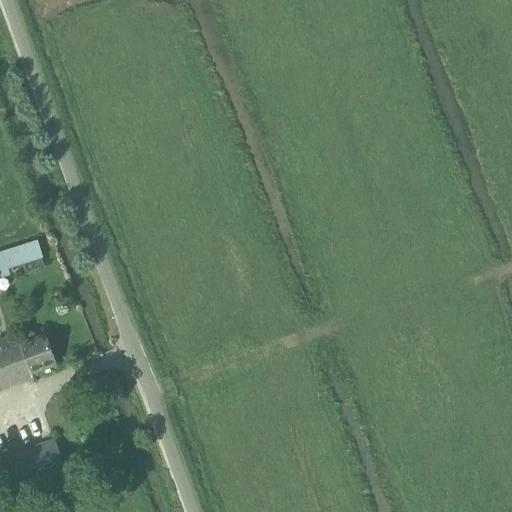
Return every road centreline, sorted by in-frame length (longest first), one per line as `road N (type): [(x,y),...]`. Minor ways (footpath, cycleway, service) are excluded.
road 1 (track): [(511,264),(151,395)]
road 2 (unclassified): [(8,0),(104,262)]
road 3 (unclassified): [(194,511),(104,262)]
